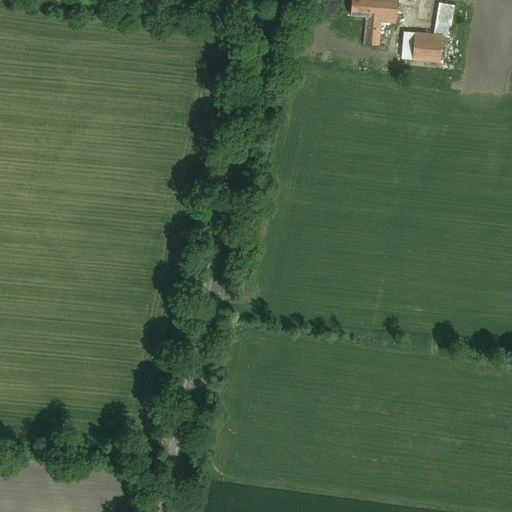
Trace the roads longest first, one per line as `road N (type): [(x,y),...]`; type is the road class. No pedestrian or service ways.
road 1 (tertiary): [(170,511),(263,27)]
road 2 (residential): [(56,0),(263,27)]
